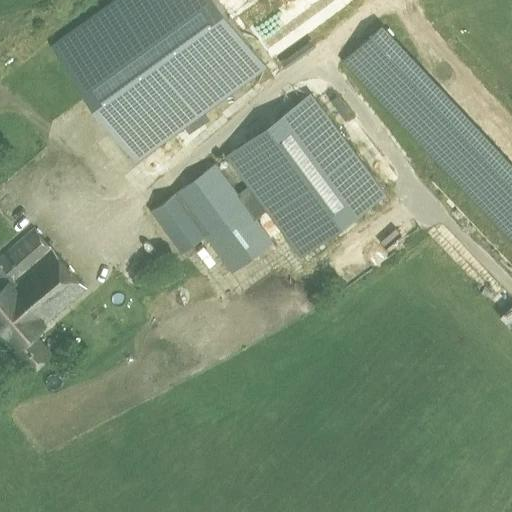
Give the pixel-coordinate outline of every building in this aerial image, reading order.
[(116,0),(54,45),(136,159),(265,65),(218,0),(116,0)] [(40,78),(61,102),(80,84),(59,61),(40,78)] [(207,233),(234,269),(272,241),(256,218),(269,209),(302,254),(385,194),(310,93),(228,154),(250,184),(237,194),(215,163),(177,191),(152,209),(183,251),(207,233)] [(221,140),(209,148),(217,158),(228,150),(221,140)] [(15,349),(32,369),(52,352),(35,332),(46,323),(45,322),(86,287),(35,228),(0,257),(0,326),(18,346),(15,349)]
